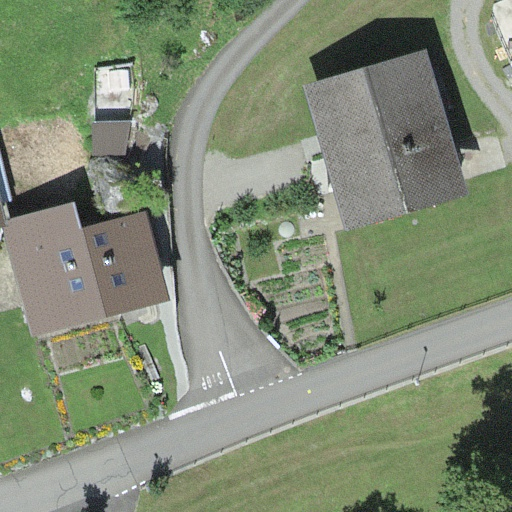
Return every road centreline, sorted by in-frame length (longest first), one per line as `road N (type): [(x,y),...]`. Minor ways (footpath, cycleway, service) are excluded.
road 1 (unclassified): [(238,416),(205,312),(187,177),(211,80),(290,0)]
road 2 (unclassified): [(511,318),(238,416)]
road 3 (residential): [(238,416),(0,507)]
